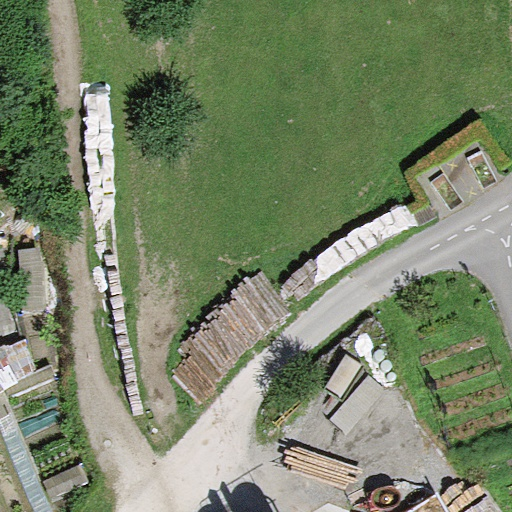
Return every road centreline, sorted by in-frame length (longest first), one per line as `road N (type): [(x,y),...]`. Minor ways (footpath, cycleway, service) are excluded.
road 1 (track): [(161,492),(127,464),(90,411),(63,0)]
road 2 (residential): [(144,511),(265,375),(356,297),(493,216)]
